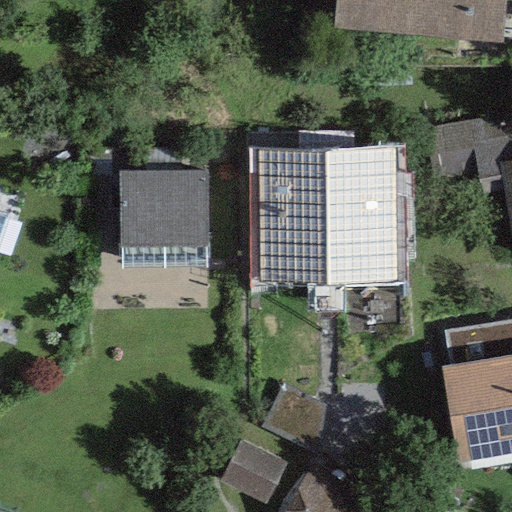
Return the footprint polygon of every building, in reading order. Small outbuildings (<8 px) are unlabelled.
[(511,0),(335,0),(334,19),(511,33),(511,0)] [(511,108),(424,125),(434,176),(478,168),(479,175),(502,171),(511,221),(511,108)] [(394,136),(257,140),(261,272),(398,268),(394,136)] [(207,160),(179,160),(178,143),(144,143),(145,161),(118,162),(121,259),(210,256),(207,160)] [(0,236),(10,208),(0,204),(0,236)] [(511,300),(431,315),(456,453),(511,442),(511,300)] [(263,424),(313,448),(322,430),(322,399),(283,381),(263,424)] [(267,493),(287,450),(240,428),(220,470),(267,493)] [(399,511),(309,460),(279,511),(399,511)]
